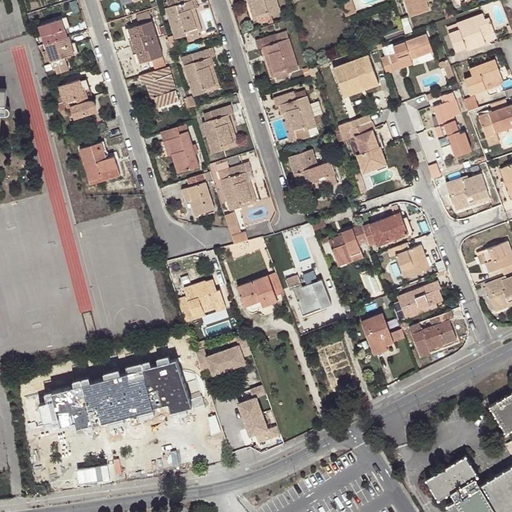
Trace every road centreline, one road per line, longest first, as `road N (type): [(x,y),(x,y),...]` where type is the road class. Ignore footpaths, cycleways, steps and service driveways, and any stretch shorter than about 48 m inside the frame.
road 1 (residential): [(491,358),(283,466),(221,487),(57,511)]
road 2 (residential): [(90,0),(165,229),(225,238)]
road 3 (residential): [(215,0),(289,222)]
road 4 (residential): [(446,238),(491,358)]
